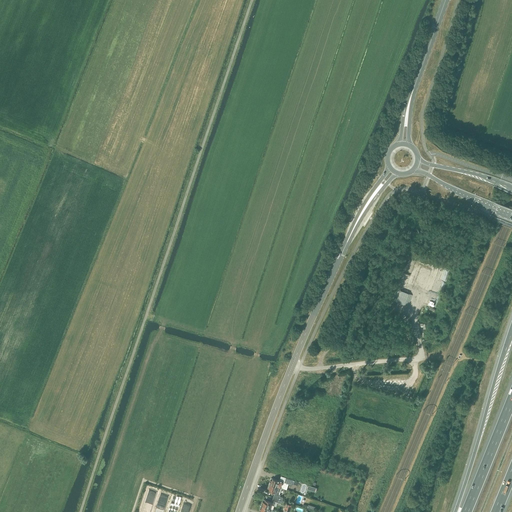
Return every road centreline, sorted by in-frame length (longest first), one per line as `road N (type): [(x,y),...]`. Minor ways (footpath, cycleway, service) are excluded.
road 1 (motorway): [(511,326),(455,511)]
road 2 (secondary): [(292,366),(371,198)]
road 3 (secondary): [(239,511),(292,366)]
road 4 (motorway): [(511,399),(466,511)]
